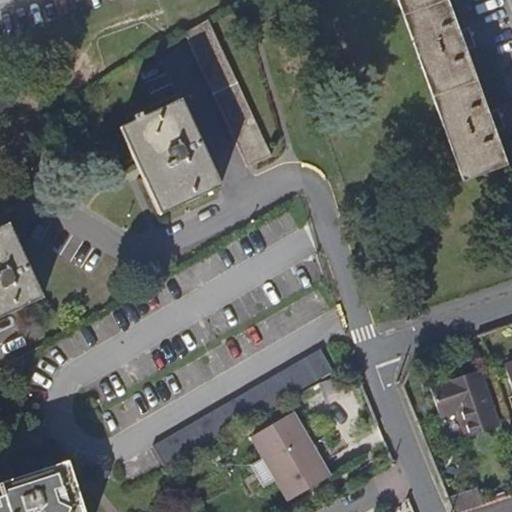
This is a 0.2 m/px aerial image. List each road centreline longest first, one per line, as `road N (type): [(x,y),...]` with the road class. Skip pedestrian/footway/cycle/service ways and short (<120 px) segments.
road 1 (residential): [(311,183),(374,356)]
road 2 (residential): [(511,311),(374,356)]
road 3 (residential): [(374,356),(416,470)]
